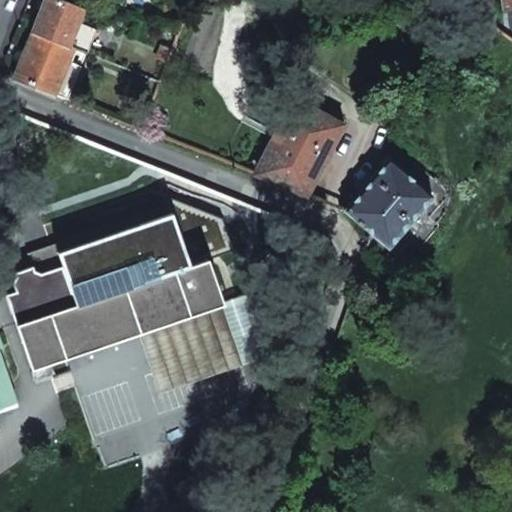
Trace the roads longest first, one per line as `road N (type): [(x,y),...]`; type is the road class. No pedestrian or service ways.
road 1 (residential): [(266,511),(354,246),(331,214),(0,81)]
road 2 (unknown): [(0,447),(106,411),(141,411),(152,429),(158,498),(183,511)]
